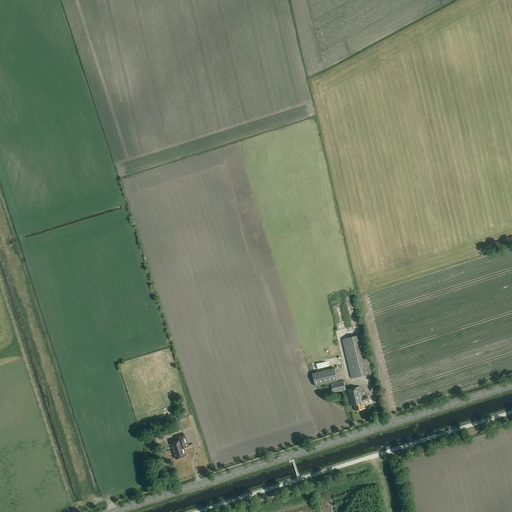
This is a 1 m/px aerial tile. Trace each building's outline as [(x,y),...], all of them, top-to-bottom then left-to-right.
[(351,379),(372,374),(362,334),(342,339),(351,379)] [(315,386),(337,381),(334,368),(312,374),(315,386)] [(333,393),(345,390),(343,381),(330,384),(333,393)] [(363,403),(363,402),(368,401),(367,397),(362,398),(359,387),(346,390),(350,406),(354,405),(355,411),(365,409),(363,403)] [(186,456),(184,451),(183,448),(188,446),(184,435),(176,437),(177,441),(171,443),(176,459),(186,456)]
